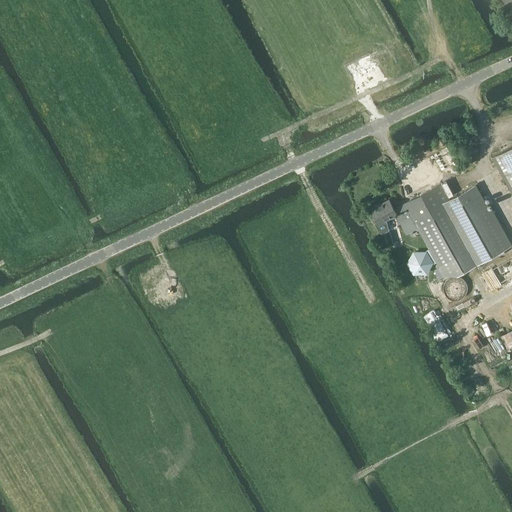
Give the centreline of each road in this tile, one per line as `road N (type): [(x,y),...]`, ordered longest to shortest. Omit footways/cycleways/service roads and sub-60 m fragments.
road 1 (track): [(511,415),(436,293),(424,288),(373,304),(280,133),(446,56)]
road 2 (unclassified): [(0,305),(511,62)]
